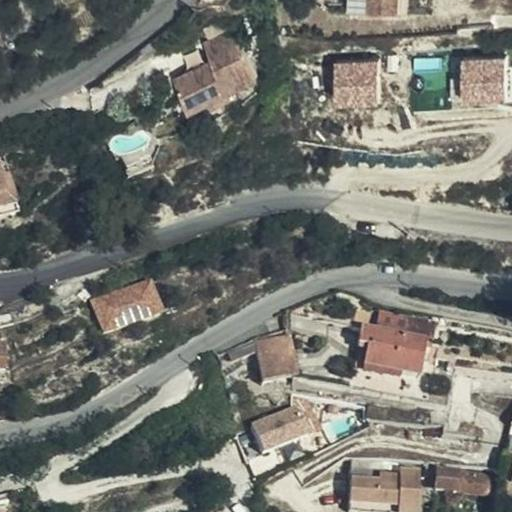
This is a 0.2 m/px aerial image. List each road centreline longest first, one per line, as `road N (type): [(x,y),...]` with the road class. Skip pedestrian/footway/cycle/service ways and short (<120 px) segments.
road 1 (residential): [(0,435),(75,418),(271,302),(323,283),(369,274),(511,280)]
road 2 (residential): [(511,228),(358,207),(272,205),(0,284)]
road 3 (residential): [(0,105),(92,65),(169,0)]
